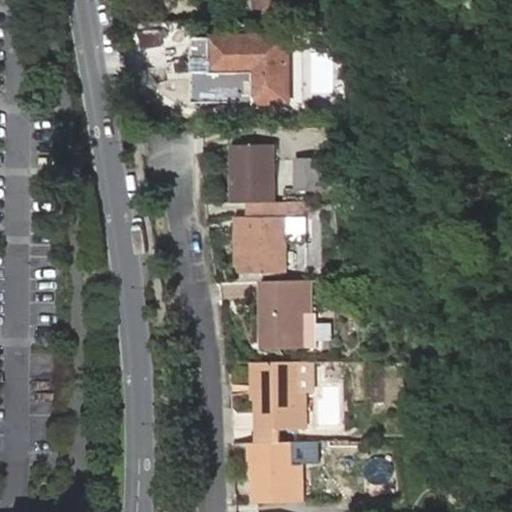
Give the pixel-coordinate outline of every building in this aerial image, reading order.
[(294,0),(266,0),(267,12),(294,12),(294,0)] [(287,99),(285,34),(213,34),(213,70),(253,71),(254,99),(287,99)] [(257,199),(280,199),(281,145),(242,144),(242,192),(249,192),(249,198),(257,199)] [(335,156),(301,157),(301,187),(336,187),(335,156)] [(292,269),(292,198),(280,199),(257,199),(257,214),(261,214),(261,223),(253,222),(253,268),(292,269)] [(246,269),(253,268),(253,222),(261,223),(261,214),(257,214),(245,214),(246,269)] [(317,277),(271,278),(271,337),(279,336),(280,344),(311,344),(311,309),(318,310),(317,277)] [(326,310),(318,310),(311,309),(311,344),(326,344),(326,310)] [(319,358),(265,359),(267,437),(275,437),(288,437),(287,426),(313,425),(312,388),(320,388),(319,358)] [(267,437),(262,437),(263,499),(312,498),(311,461),(304,461),(303,437),(301,437),(288,437),(275,437),(267,437)]
